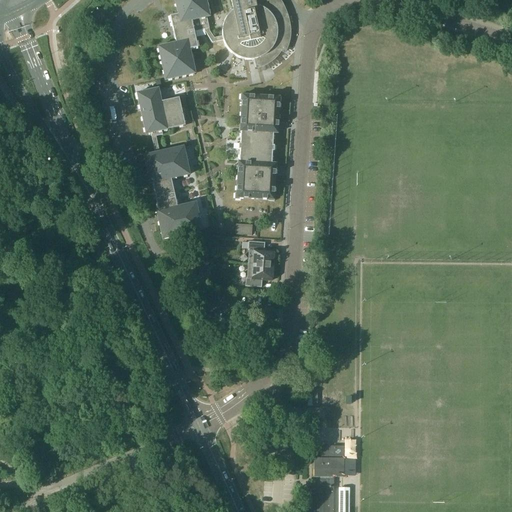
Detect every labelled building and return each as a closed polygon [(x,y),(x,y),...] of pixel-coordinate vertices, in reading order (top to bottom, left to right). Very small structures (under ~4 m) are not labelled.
[(209,17),(205,0),(174,0),(178,15),(170,16),(176,43),(158,47),(165,81),(195,74),(189,50),(197,48),(194,32),(204,30),(205,32),(212,43),(223,40),(223,42),(224,43),(225,45),(226,47),(228,50),(229,51),(231,53),(233,54),(235,56),(238,57),(240,59),(242,59),(245,60),(247,60),(250,60),(252,60),(255,60),(257,68),(261,66),(265,65),(268,63),(272,60),(275,57),(278,54),(279,53),(280,51),(284,53),(286,49),(287,45),(289,41),(289,36),(289,32),(289,25),(288,24),(292,23),(291,18),(287,18),(286,16),(285,12),(283,8),(281,4),(278,0),(230,0),(233,10),(231,12),(228,15),(226,17),(224,21),(223,24),(222,26),(222,31),(222,34),(222,36),(214,38),(209,31),(206,18),(209,17)] [(144,156),(148,175),(150,184),(152,183),(158,211),(156,212),(162,240),(201,231),(195,203),(177,207),(171,179),(189,175),(183,147),(159,152),(156,136),(162,135),(162,131),(185,126),(178,98),(161,102),(158,89),(136,94),(146,135),(151,134),(155,153),(144,156)] [(241,200),(241,199),(268,200),(268,201),(274,202),(275,195),(273,195),(275,164),(271,164),(272,152),(276,152),(276,146),(272,146),(273,134),(277,134),(279,103),(280,103),(280,97),(274,96),(274,97),(247,96),(247,95),(241,94),(240,100),(241,100),(240,132),(241,132),(240,144),(239,144),(238,150),(240,150),(239,162),(238,162),(236,193),(235,193),(235,199),(241,200)] [(252,225),(236,225),(235,235),(251,236),(252,225)] [(210,238),(202,237),(201,249),(208,250),(210,238)] [(248,242),(248,250),(249,250),(248,264),(273,266),(273,263),(275,263),(275,255),(273,255),(274,251),(264,251),(264,243),(248,242)] [(245,279),(245,287),(261,288),(262,280),(271,281),(272,277),(274,277),(274,270),(272,269),(273,266),(248,264),(247,279),(245,279)] [(333,511),(333,490),(330,490),(330,486),(328,486),(328,477),(343,477),(344,446),(321,446),(321,458),(314,458),(314,477),(315,477),(315,493),(310,493),(310,511),(333,511)] [(348,511),(349,489),(339,489),(338,511),(348,511)]
